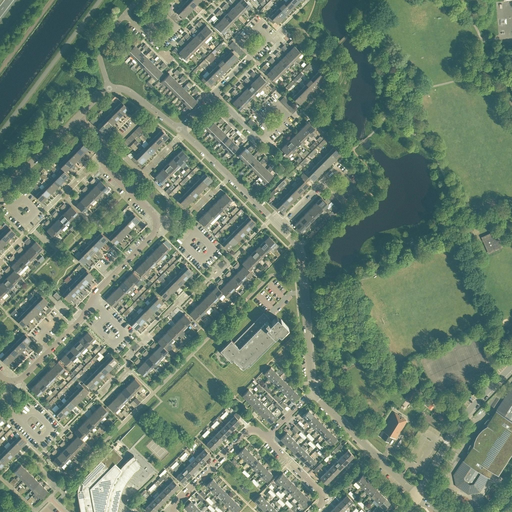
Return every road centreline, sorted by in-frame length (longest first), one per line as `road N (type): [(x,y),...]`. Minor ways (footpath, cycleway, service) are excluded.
road 1 (unclassified): [(279,226),(300,256),(314,392)]
road 2 (residential): [(416,495),(462,417),(511,365)]
road 3 (unclassified): [(314,392),(416,495)]
road 4 (unclassified): [(179,129),(279,226)]
road 5 (residential): [(265,437),(244,432),(173,511)]
